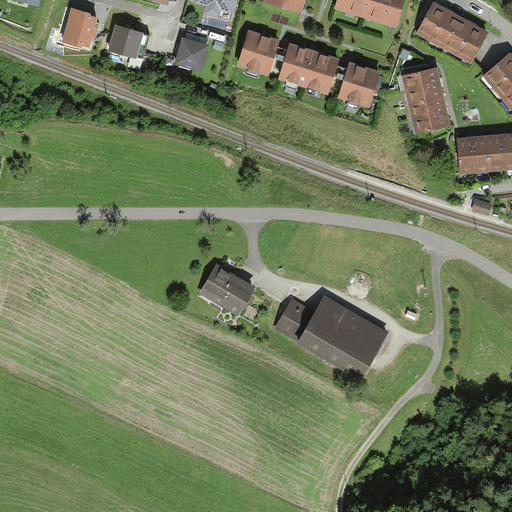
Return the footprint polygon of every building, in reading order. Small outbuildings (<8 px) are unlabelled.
[(15,0),(15,2),(39,8),(40,0),(15,0)] [(233,0),(195,0),(196,1),(207,5),(206,11),(219,14),(221,8),(231,11),(233,0)] [(307,0),(266,0),(265,3),(303,14),(307,0)] [(397,28),(406,0),(337,0),(335,9),(397,28)] [(490,31),(435,1),(416,35),(471,66),(490,31)] [(92,13),(72,8),(63,41),(83,46),(84,44),(91,45),(98,17),(91,16),(92,13)] [(143,32),(117,24),(109,50),(136,58),(143,32)] [(280,39),(248,30),(238,65),(247,68),(245,74),(258,77),(259,72),(270,75),(280,39)] [(207,44),(180,37),(173,64),(200,70),(207,44)] [(341,57),(290,42),(280,77),(287,79),(285,86),(298,90),(299,84),(309,87),(307,92),(320,96),(321,91),(330,94),(341,57)] [(511,57),(509,54),(483,77),(511,110),(511,57)] [(382,71),(350,61),(340,97),(349,100),(347,107),(359,110),(361,104),(371,107),(382,71)] [(436,66),(401,74),(416,133),(450,124),(436,66)] [(511,133),(457,138),(460,172),(511,167),(511,133)] [(476,199),(473,209),(481,211),(489,213),(491,203),(476,199)] [(216,264),(201,292),(243,315),(258,287),(216,264)] [(296,344),(315,312),(291,299),(274,331),(296,344)] [(362,381),(388,336),(322,299),(315,312),(296,344),(362,381)]
